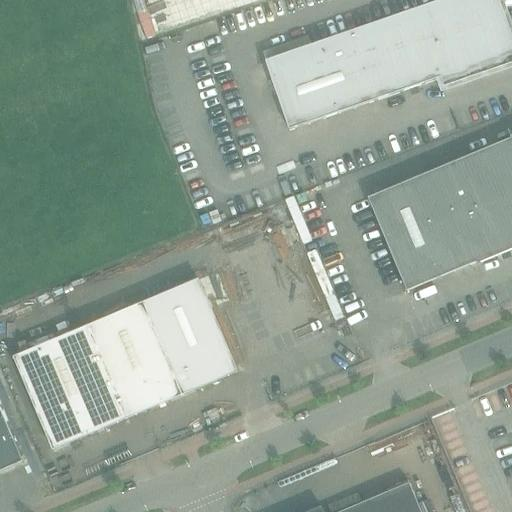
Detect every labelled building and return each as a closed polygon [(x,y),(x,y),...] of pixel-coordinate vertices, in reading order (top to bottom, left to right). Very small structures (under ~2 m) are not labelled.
[(441,79),(445,90),(511,66),(511,35),(499,0),(482,0),(479,1),(478,0),(446,0),(266,62),(290,131),(441,79)] [(511,140),(369,199),(408,293),(477,264),(478,266),(482,264),(482,265),(483,264),(482,262),(511,249),(511,137),(511,138),(511,140)] [(200,280),(144,304),(183,397),(239,373),(200,280)] [(144,304),(89,327),(128,420),(183,397),(144,304)] [(128,420),(89,327),(14,358),(54,451),(128,420)] [(0,408),(0,473),(24,463),(0,408)] [(421,511),(410,484),(344,511),(421,511)]
